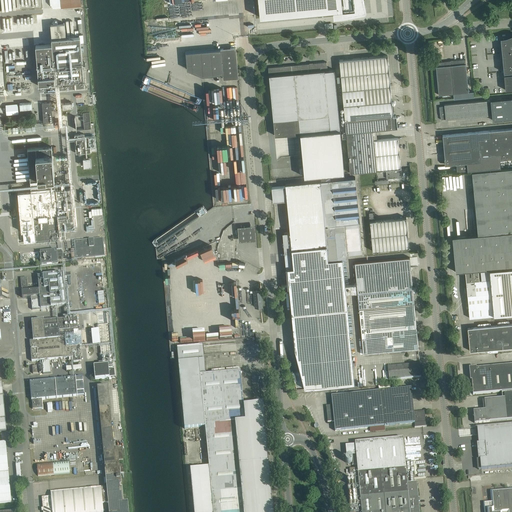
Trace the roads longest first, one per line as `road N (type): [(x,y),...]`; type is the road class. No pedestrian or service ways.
road 1 (tertiary): [(283,437),(251,66),(277,44),(408,34)]
road 2 (unclassified): [(454,511),(408,34)]
road 3 (unclassified): [(31,511),(17,359)]
road 4 (unclassified): [(17,359),(6,221)]
road 5 (unknown): [(326,40),(328,55),(390,48),(397,89),(414,89)]
road 6 (unknown): [(13,314),(83,310),(87,371)]
